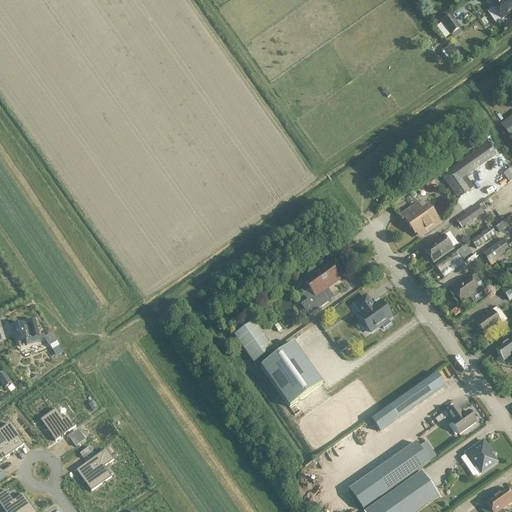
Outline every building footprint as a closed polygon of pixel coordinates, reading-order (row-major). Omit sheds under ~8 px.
[(511,12),(511,0),(491,0),(495,6),(493,8),(502,20),(511,12)] [(490,6),(485,10),(493,22),(499,18),(490,6)] [(460,29),(451,16),(441,23),(450,36),(460,29)] [(440,21),(434,24),(441,37),(447,35),(440,21)] [(449,47),(442,52),(449,61),(455,56),(449,47)] [(497,122),(502,119),(497,110),(492,112),(497,122)] [(511,117),(501,126),(510,139),(511,137),(511,117)] [(496,156),(488,145),(442,177),(458,200),(469,192),(461,180),(496,156)] [(487,186),(495,195),(505,186),(497,177),(487,186)] [(434,183),(431,178),(425,183),(428,188),(434,183)] [(392,210),(398,204),(391,198),(386,204),(392,210)] [(400,217),(405,224),(407,223),(410,227),(412,226),(416,233),(424,227),(428,232),(440,223),(437,218),(436,219),(431,213),(424,217),(416,206),(400,217)] [(477,207),(457,222),(462,228),(472,221),(471,220),(481,213),(477,207)] [(495,227),(499,233),(511,225),(511,217),(511,216),(495,227)] [(487,231),(471,242),(476,249),(492,238),(487,231)] [(458,244),(450,232),(444,236),(452,248),(458,244)] [(443,236),(424,250),(433,263),(452,250),(443,236)] [(502,241),(482,255),(490,265),(509,251),(502,241)] [(301,305),(309,316),(329,302),(321,291),(329,285),(330,286),(339,280),(330,266),(322,271),(320,269),(318,271),(317,270),(315,269),(313,269),(309,271),(308,273),(308,276),(309,277),(307,279),(313,287),(310,290),(314,296),(301,305)] [(437,277),(432,270),(428,273),(433,280),(437,277)] [(479,291),(469,278),(452,290),(462,304),(479,291)] [(509,301),(511,298),(511,282),(501,290),(509,301)] [(381,326),(383,329),(391,324),(388,320),(391,318),(380,303),(373,307),(366,297),(355,305),(362,315),(360,317),(371,333),(381,326)] [(498,307),(491,311),(501,325),(507,320),(498,307)] [(501,325),(491,311),(475,323),(485,336),(501,325)] [(14,326),(18,342),(25,340),(26,346),(40,342),(38,337),(39,337),(35,321),(34,321),(29,322),(28,322),(28,323),(22,324),(21,324),(14,326)] [(234,336),(254,364),(254,365),(274,351),(254,322),(234,336)] [(49,336),(45,338),(50,345),(57,341),(53,333),(49,336)] [(507,343),(495,351),(503,362),(511,356),(511,338),(510,340),(510,341),(508,343),(507,343)] [(340,341),(336,344),(342,352),(346,349),(340,341)] [(293,344),(260,367),(289,408),(322,385),(293,344)] [(4,373),(0,375),(0,382),(4,389),(11,384),(4,373)] [(437,374),(371,420),(379,432),(445,386),(437,374)] [(459,435),(476,423),(468,412),(462,416),(460,413),(461,413),(457,407),(447,415),(453,423),(451,424),(459,435)] [(55,409),(40,420),(55,441),(75,426),(67,415),(62,419),(55,409)] [(0,435),(5,442),(0,445),(0,461),(23,445),(8,424),(0,429),(0,435)] [(77,429),(67,436),(74,446),(84,439),(77,429)] [(489,450),(483,442),(465,455),(474,467),(476,467),(481,474),(496,463),(488,451),(489,450)] [(416,443),(348,490),(362,510),(430,463),(416,443)] [(89,447),(79,454),(82,458),(82,459),(92,452),(89,447)] [(105,449),(75,470),(90,491),(111,477),(104,467),(113,460),(105,449)] [(365,511),(417,511),(439,497),(421,473),(365,511)] [(502,511),(502,510),(511,503),(511,496),(506,489),(499,494),(498,492),(491,497),(492,498),(485,504),(491,511),(502,511)] [(6,491),(0,495),(0,505),(4,511),(35,511),(23,495),(13,501),(6,491)]
